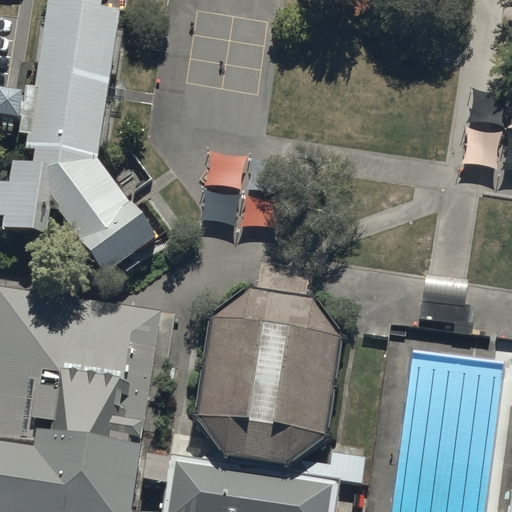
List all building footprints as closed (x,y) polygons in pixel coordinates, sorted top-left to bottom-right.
[(106,0),(72,0),(71,14),(50,11),(38,96),(29,95),(26,108),(1,103),(0,109),(0,130),(23,135),(22,142),(30,145),(28,160),(38,162),(36,176),(14,175),(13,194),(3,193),(0,211),(0,227),(7,229),(6,240),(50,248),(54,221),(61,222),(94,272),(105,283),(124,269),(155,245),(100,168),(123,22),(104,20),(106,0)] [(243,269),(208,306),(194,399),(222,439),(286,447),(321,417),(334,325),(308,278),(243,269)] [(420,327),(470,333),(468,290),(423,281),(420,327)] [(0,511),(132,511),(164,317),(0,290),(0,445),(39,452),(35,472),(0,466),(0,511)] [(381,360),(363,359),(360,398),(379,399),(381,360)] [(341,511),(346,482),(171,456),(162,511),(341,511)]
